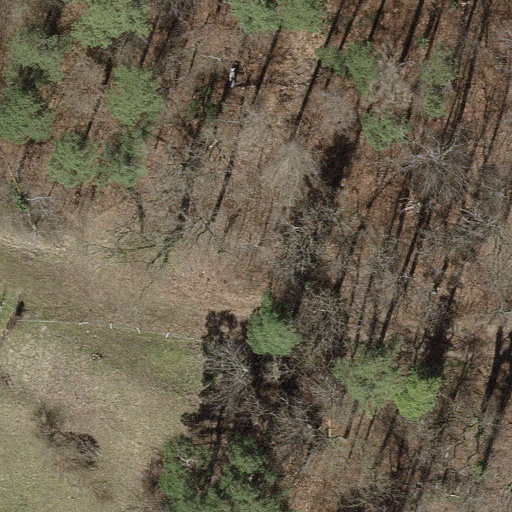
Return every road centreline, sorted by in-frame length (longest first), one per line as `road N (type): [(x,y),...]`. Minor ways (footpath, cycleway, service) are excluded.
road 1 (track): [(511,345),(386,332),(258,300),(131,296)]
road 2 (track): [(0,241),(131,296)]
